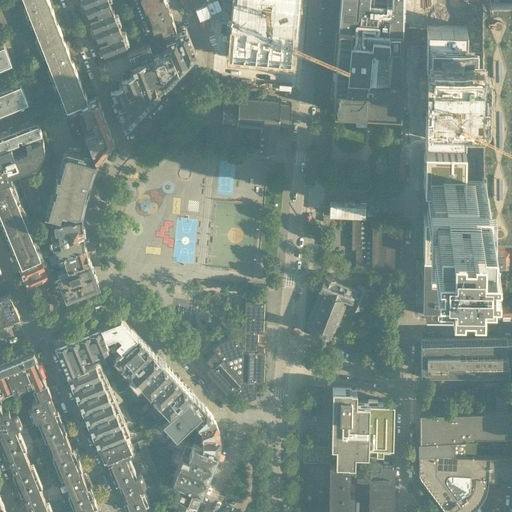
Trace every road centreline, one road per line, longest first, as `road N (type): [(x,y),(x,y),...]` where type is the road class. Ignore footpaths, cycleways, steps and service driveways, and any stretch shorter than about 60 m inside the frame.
road 1 (residential): [(281,351),(314,0)]
road 2 (residential): [(470,327),(476,18)]
road 3 (residential): [(209,62),(141,134),(126,138),(67,0)]
road 4 (residential): [(235,415),(124,294),(34,324)]
road 5 (residential): [(418,0),(412,204)]
road 6 (residential): [(34,324),(113,511)]
road 7 (residential): [(403,511),(405,381)]
road 8 (residential): [(405,381),(281,351)]
road 9 (residential): [(406,326),(412,204)]
